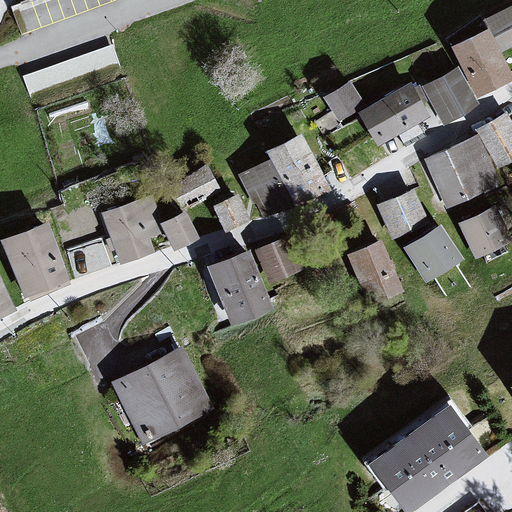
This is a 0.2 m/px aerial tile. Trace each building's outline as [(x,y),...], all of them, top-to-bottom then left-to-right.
[(11,0),(23,30),(99,0),(11,0)] [(511,5),(484,19),(501,53),(511,46),(511,5)] [(511,74),(488,29),(452,47),(476,93),(511,74)] [(125,78),(113,44),(23,75),(35,109),(125,78)] [(458,66),(423,86),(444,124),(479,104),(458,66)] [(350,80),(323,97),(332,111),(315,121),(323,135),(341,123),(340,122),(366,106),(350,80)] [(359,112),(378,147),(398,135),(419,124),(431,117),(424,104),(429,101),(419,84),(414,87),(411,83),(359,112)] [(511,158),(511,133),(502,117),(477,132),(499,166),(511,158)] [(398,135),(404,146),(425,135),(419,124),(398,135)] [(302,133),(267,151),(297,209),(332,190),(302,133)] [(470,139),(421,161),(446,212),(496,191),(470,139)] [(270,159),(238,175),(252,204),(256,203),(263,218),(292,204),(270,159)] [(223,190),(208,164),(168,186),(183,213),(223,190)] [(414,188),(377,204),(392,240),(430,223),(414,188)] [(101,213),(121,264),(155,251),(150,238),(163,233),(159,222),(164,220),(154,193),(101,213)] [(251,220),(238,194),(213,205),(225,232),(251,220)] [(89,196),(50,210),(65,250),(104,237),(89,196)] [(497,209),(459,226),(473,256),(508,237),(497,209)] [(200,238),(187,211),(161,224),(174,251),(200,238)] [(43,222),(0,240),(0,249),(24,302),(69,282),(43,222)] [(403,248),(426,283),(464,259),(441,224),(403,248)] [(288,237),(253,250),(270,287),(303,272),(288,237)] [(383,240),(347,255),(368,307),(405,292),(383,240)] [(244,247),(200,266),(228,327),(271,310),(244,247)] [(0,287),(0,315),(11,310),(0,287)] [(177,346),(109,381),(143,445),(212,409),(177,346)] [(442,404),(364,466),(398,511),(402,511),(481,454),(442,404)]
